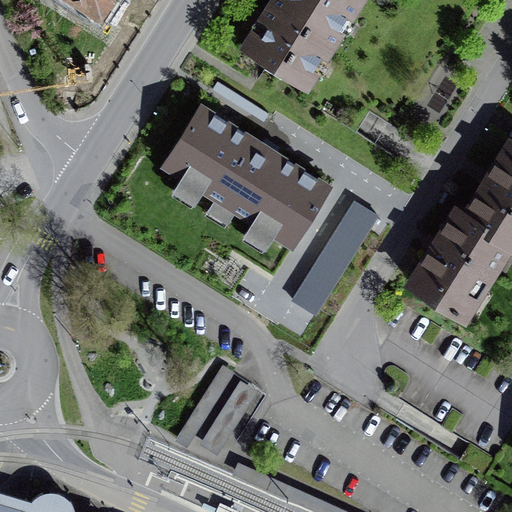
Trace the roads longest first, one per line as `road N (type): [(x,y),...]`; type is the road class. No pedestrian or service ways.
road 1 (residential): [(351,314),(511,59)]
road 2 (residential): [(89,160),(191,0)]
road 3 (residential): [(8,326),(22,268),(89,160)]
road 4 (residential): [(154,511),(68,465),(17,399)]
road 5 (residential): [(89,160),(34,110),(0,35)]
